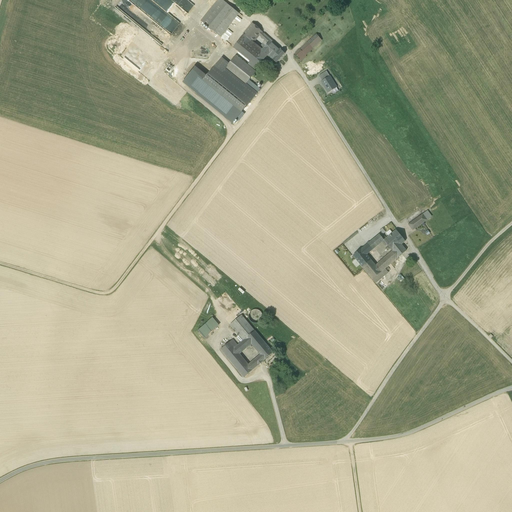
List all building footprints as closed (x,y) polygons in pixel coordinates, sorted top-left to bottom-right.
[(187,0),(175,0),(174,2),(188,14),(194,6),(187,0)] [(209,28),(228,4),(222,0),(218,0),(201,21),(209,28)] [(209,28),(220,37),(239,14),(228,4),(209,28)] [(259,35),(261,32),(252,24),(248,29),(257,37),(259,35)] [(251,62),(257,67),(268,55),(262,50),(253,42),(257,37),(248,29),(233,48),(251,62)] [(300,50),(306,56),(322,41),(316,34),(300,50)] [(268,44),(262,50),(268,55),(269,57),(278,47),(264,35),(262,38),(268,44)] [(278,47),(269,57),(276,63),(285,54),(278,47)] [(306,56),(300,50),(294,55),(301,62),(306,57),(306,56)] [(246,84),(249,80),(255,72),(254,71),(248,66),(236,56),(229,64),(226,69),(245,85),(246,84)] [(258,93),(246,84),(245,85),(226,69),(229,64),(222,58),(207,76),(203,81),(241,113),(258,93)] [(248,66),(254,71),(257,67),(251,62),(248,66)] [(195,66),(182,83),(232,124),(241,113),(203,81),(207,76),(195,66)] [(322,81),(321,82),(328,94),(338,89),(329,71),(319,75),(322,81)] [(246,84),(258,93),(260,90),(249,80),(246,84)] [(427,220),(423,215),(423,214),(413,221),(417,227),(427,220)] [(413,231),(417,227),(413,221),(408,224),(413,231)] [(384,240),(384,241),(387,244),(392,251),(401,245),(405,242),(396,230),(392,233),(390,230),(386,233),(388,237),(384,240)] [(378,245),(382,242),(384,241),(384,240),(383,239),(379,235),(373,240),(378,245)] [(171,240),(179,247),(183,244),(174,236),(171,240)] [(367,255),(375,248),(370,242),(362,249),(367,255)] [(367,273),(372,280),(385,269),(406,251),(401,245),(392,251),(376,266),(367,273)] [(376,266),(367,255),(362,249),(353,256),(367,273),(376,266)] [(211,268),(208,272),(219,280),(222,277),(211,268)] [(388,273),(385,269),(372,280),(376,283),(388,273)] [(246,338),(255,331),(242,315),(230,325),(243,341),(246,338)] [(204,339),(219,326),(213,318),(198,331),(204,339)] [(251,344),(258,352),(267,345),(255,331),(246,338),(251,344)] [(240,343),(246,349),(251,344),(246,338),(243,341),(240,343)] [(235,348),(238,345),(233,340),(221,350),(226,355),(235,348)] [(243,351),(238,345),(235,348),(240,354),(243,351)] [(273,353),(267,345),(258,352),(260,355),(264,360),(273,353)] [(240,354),(235,348),(226,355),(244,377),(253,370),(248,365),(240,354)] [(259,365),(255,360),(248,365),(253,370),(258,365),(259,365)]
